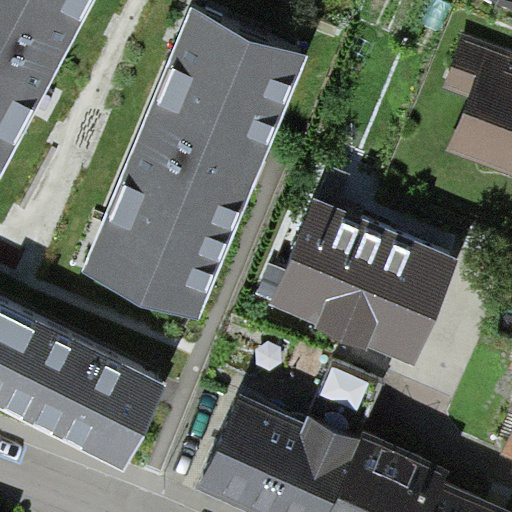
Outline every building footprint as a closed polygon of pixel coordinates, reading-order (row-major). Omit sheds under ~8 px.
[(0,0),(0,145),(75,0),(0,0)] [(295,48),(175,2),(76,261),(195,306),(247,170),(295,48)] [(511,39),(463,21),(441,78),(466,87),(444,146),(511,171),(511,329),(503,353),(511,356),(511,394),(495,440),(511,446),(511,39)] [(410,356),(453,256),(314,197),(271,296),(410,356)] [(161,361),(0,275),(0,380),(119,441),(148,385),(161,361)] [(196,468),(298,511),(322,511),(366,414),(308,388),(302,401),(237,373),(196,468)] [(366,414),(322,511),(511,511),(511,493),(441,462),(447,449),(366,414)]
